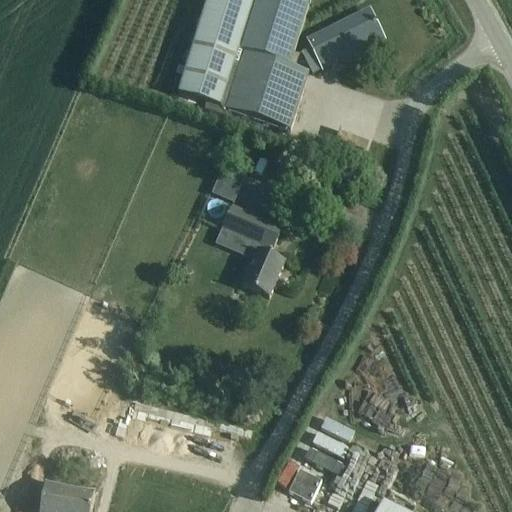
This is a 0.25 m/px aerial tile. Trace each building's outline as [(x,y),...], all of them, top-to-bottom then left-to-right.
[(292,59),(310,0),(209,0),(178,99),(290,134),(308,77),(293,72),(297,60),(292,59)] [(309,45),(314,54),(304,60),(313,77),(359,54),(357,51),(381,39),(369,15),(309,45)] [(333,152),(365,160),(368,149),(336,142),(333,152)] [(249,277),(244,290),(272,303),(288,268),(273,261),(286,233),(238,209),(227,232),(262,249),(253,270),(249,269),(246,276),(249,277)] [(180,265),(178,270),(180,276),(185,278),(190,275),(192,271),(190,265),(185,263),(180,265)] [(122,411),(121,421),(146,425),(148,416),(122,411)] [(91,511),(94,496),(45,487),(41,511),(91,511)]
